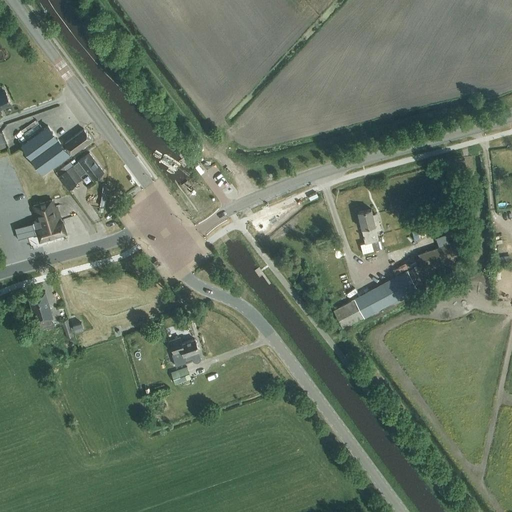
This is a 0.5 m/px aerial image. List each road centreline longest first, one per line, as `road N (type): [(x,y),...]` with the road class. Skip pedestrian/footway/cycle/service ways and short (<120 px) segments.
road 1 (secondary): [(402,511),(271,332),(249,309),(187,274),(167,233)]
road 2 (secondary): [(167,233),(205,226),(353,160),(511,115)]
road 3 (tertiary): [(167,233),(151,188),(12,0)]
road 4 (secondary): [(0,275),(134,231),(167,233)]
